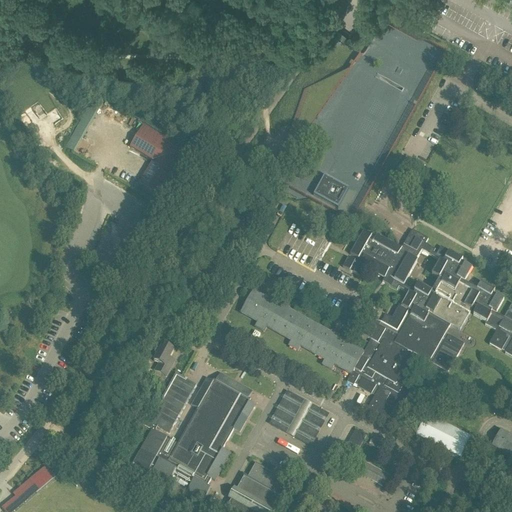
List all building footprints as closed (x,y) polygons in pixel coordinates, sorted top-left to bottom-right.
[(441,53),(402,31),(395,44),(434,66),(441,53)] [(248,159),(276,174),(350,71),(304,90),(291,130),(276,173),(248,158),(248,159)] [(313,197),(338,210),(404,89),(379,76),(313,197)] [(66,149),(73,153),(103,101),(95,97),(66,149)] [(143,126),(130,149),(152,162),(139,185),(161,198),(188,153),(143,126)] [(240,207),(238,212),(247,217),(250,212),(240,207)] [(511,305),(504,319),(496,315),(504,301),(496,296),(496,297),(492,296),(495,291),(481,283),(476,291),(464,284),(471,270),(464,265),(461,263),(462,261),(441,248),(436,255),(433,254),(435,251),(425,245),(428,240),(412,231),(402,249),(377,235),(374,240),(371,238),(371,237),(363,232),(350,255),(358,260),(359,258),(362,260),(359,266),(348,259),(342,268),(359,278),(365,269),(384,280),(382,283),(397,292),(398,288),(408,294),(401,308),(399,306),(392,319),(385,315),(380,323),(375,320),(373,324),(369,322),(370,321),(367,319),(364,323),(368,325),(362,335),(370,340),(363,354),(337,339),(335,340),(330,337),(330,335),(287,310),(285,311),(280,309),(280,306),(253,291),(240,314),(257,323),(255,328),(264,333),(267,329),(291,342),(288,347),(297,352),(300,347),(325,361),(322,366),(331,371),(334,367),(350,376),(347,382),(353,387),(354,385),(357,387),(357,389),(370,396),(371,395),(375,397),(364,415),(389,429),(410,394),(402,389),(403,386),(405,387),(421,359),(448,374),(464,346),(445,335),(450,326),(459,331),(473,308),(476,310),(473,316),(486,323),(484,326),(496,333),(489,346),(501,353),(501,352),(505,354),(504,355),(511,359),(511,305)] [(174,351),(163,345),(154,362),(159,365),(155,372),(166,378),(173,366),(167,363),(174,351)] [(152,431),(140,452),(132,466),(148,474),(151,476),(167,486),(168,485),(185,495),(185,496),(202,505),(210,490),(207,488),(211,480),(215,482),(230,455),(222,451),(234,431),(239,434),(255,407),(249,404),(250,401),(248,400),(252,393),(220,375),(216,382),(214,381),(213,383),(207,380),(192,407),(197,410),(177,446),(167,440),(152,431)] [(287,392),(269,425),(286,435),(304,402),(287,392)] [(312,406),(294,439),(311,448),(329,416),(312,406)] [(415,438),(460,460),(471,439),(426,416),(415,438)] [(355,431),(339,460),(350,466),(366,437),(355,431)] [(511,438),(500,432),(492,447),(511,458),(511,438)] [(383,454),(386,448),(371,440),(368,445),(383,454)] [(357,459),(351,470),(350,472),(355,475),(356,473),(383,488),(389,477),(357,459)] [(242,474),(220,511),(274,511),(283,497),(278,494),(286,481),(254,463),(247,476),(242,474)] [(36,495),(55,479),(48,471),(29,487),(36,495)]
